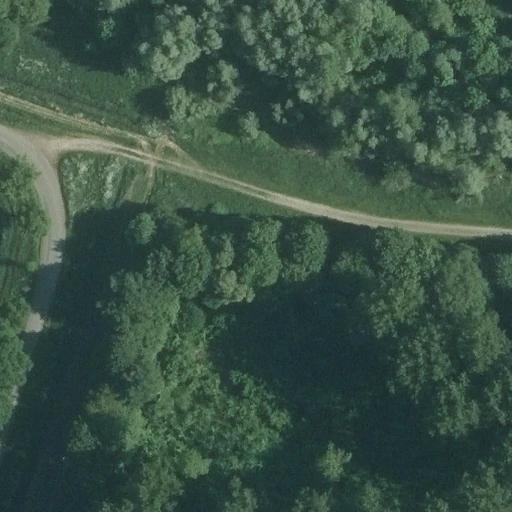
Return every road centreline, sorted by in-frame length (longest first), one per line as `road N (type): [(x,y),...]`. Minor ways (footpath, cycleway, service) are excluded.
road 1 (track): [(44,511),(156,157)]
road 2 (track): [(156,157),(361,220),(511,230)]
road 3 (unclassified): [(0,443),(56,264),(61,218),(47,179),(23,148),(0,139)]
road 4 (track): [(23,148),(91,144),(153,156)]
